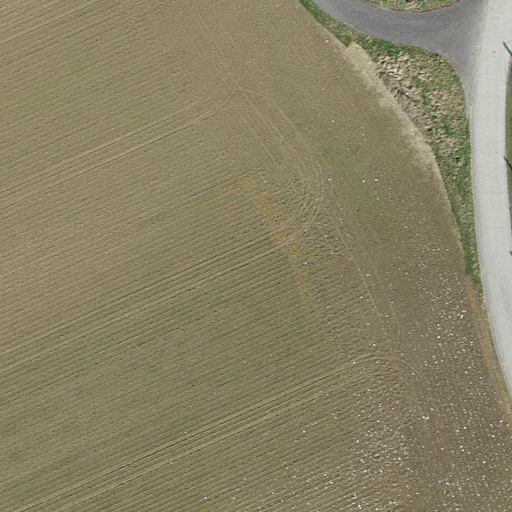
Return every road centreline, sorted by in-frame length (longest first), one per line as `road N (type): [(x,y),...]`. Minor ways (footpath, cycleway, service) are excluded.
road 1 (unclassified): [(511,2),(495,71),(494,171),(501,289),(511,325)]
road 2 (track): [(323,0),(362,26),(420,44),(502,43)]
